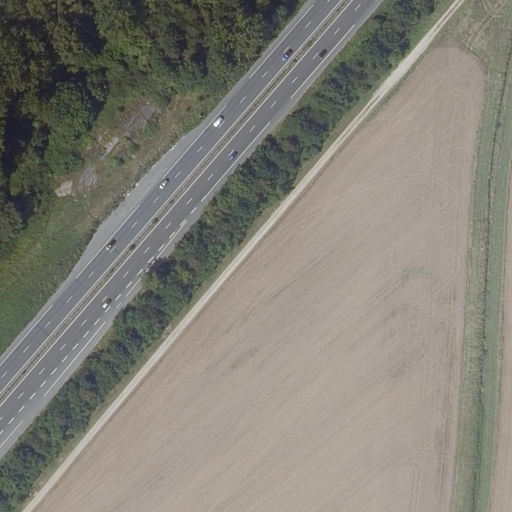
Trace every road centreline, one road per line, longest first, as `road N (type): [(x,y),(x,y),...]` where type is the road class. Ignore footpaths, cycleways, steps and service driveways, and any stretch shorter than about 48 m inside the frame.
road 1 (track): [(27,511),(462,0)]
road 2 (trunk): [(0,426),(368,0)]
road 3 (trunk): [(331,0),(0,381)]
